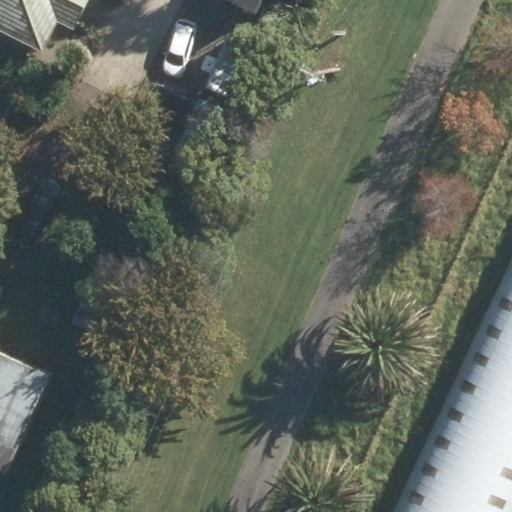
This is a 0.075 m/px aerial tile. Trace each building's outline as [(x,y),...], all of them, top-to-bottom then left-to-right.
[(0,0),(0,34),(39,55),(54,25),(72,34),(89,0),(0,0)] [(201,88),(232,102),(255,51),(224,37),(201,88)] [(76,307),(117,325),(140,274),(99,257),(76,307)] [(511,511),(511,259),(394,511),(511,511)] [(0,474),(2,476),(45,376),(0,356),(0,474)]
